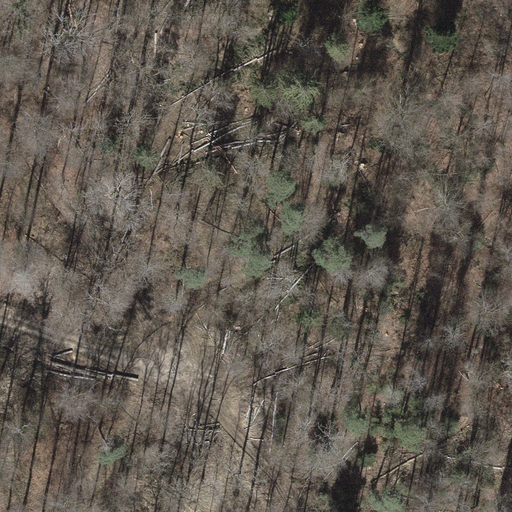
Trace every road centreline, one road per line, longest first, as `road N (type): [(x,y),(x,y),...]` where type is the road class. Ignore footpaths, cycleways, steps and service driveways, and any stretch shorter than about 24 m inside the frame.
road 1 (track): [(0,317),(97,338),(125,314),(160,312),(251,391),(213,402)]
road 2 (track): [(213,402),(97,338)]
